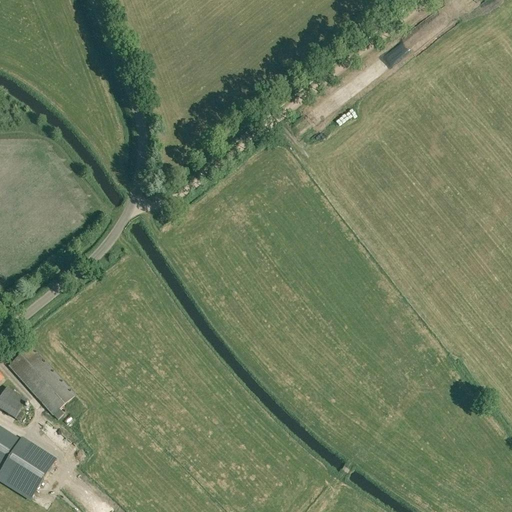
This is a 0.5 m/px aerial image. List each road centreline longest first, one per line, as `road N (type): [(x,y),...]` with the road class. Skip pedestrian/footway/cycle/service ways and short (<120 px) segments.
road 1 (unclassified): [(0,334),(97,252),(140,188),(137,117),(90,0)]
road 2 (track): [(422,0),(172,195),(140,188)]
